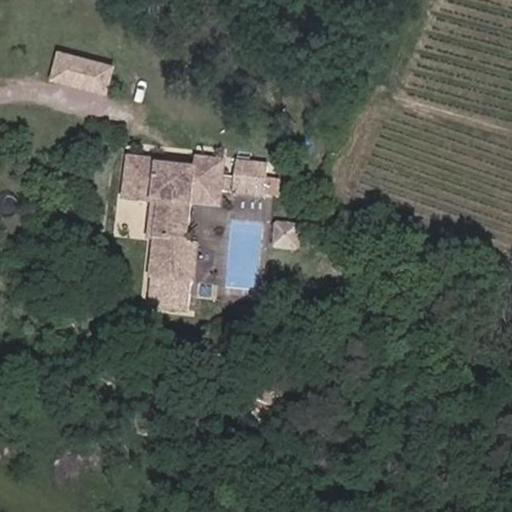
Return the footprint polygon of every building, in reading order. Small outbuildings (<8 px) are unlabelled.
[(114,93),(119,60),(60,51),(55,83),(114,93)] [(263,110),(263,95),(235,95),(235,110),(263,110)] [(171,168),(129,164),(126,186),(142,187),(140,209),(161,211),(152,301),(182,304),(183,289),(197,291),(201,251),(188,249),(192,210),(195,175),(171,173),(171,168)] [(192,210),(221,214),(226,168),(196,165),(195,175),(192,210)] [(260,187),(261,172),(234,169),(232,184),(260,187)] [(124,207),(140,209),(142,187),(126,186),(124,207)]
